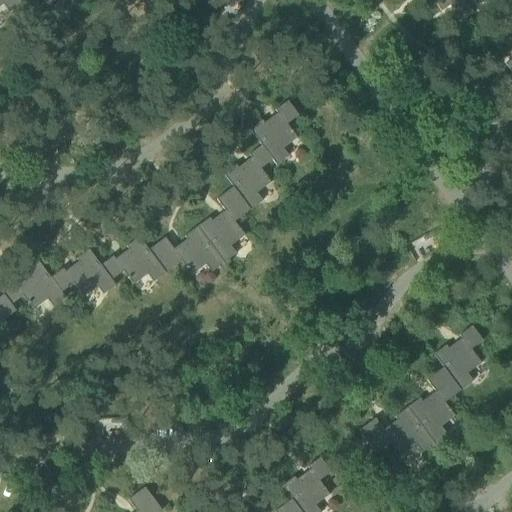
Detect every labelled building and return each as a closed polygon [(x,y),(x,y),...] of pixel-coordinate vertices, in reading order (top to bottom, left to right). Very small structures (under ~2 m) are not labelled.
[(0,0),(0,7),(3,5),(9,13),(21,3),(18,0),(0,0)] [(432,0),(440,11),(449,6),(460,22),(473,13),(464,0),(432,0)] [(511,74),(511,35),(502,42),(511,56),(511,59),(505,64),(511,74)] [(260,147),(271,162),(275,168),(288,158),(282,150),(296,139),(286,125),(298,116),(287,101),(274,111),(278,117),(265,127),(260,121),(248,131),(258,144),(260,147)] [(224,173),(233,185),(251,211),(261,203),(256,195),(269,185),(259,171),(271,162),(260,147),(247,157),(251,162),(237,172),(233,166),(224,173)] [(209,217),(196,226),(225,266),(230,263),(228,260),(236,254),(230,246),(244,236),(235,223),(251,211),(233,185),(216,198),(227,212),(213,222),(209,217)] [(163,237),(149,247),(166,271),(179,261),(190,275),(204,265),(210,273),(218,267),(220,270),(225,266),(196,226),(183,236),(187,241),(173,251),(163,237)] [(113,253),(100,262),(113,280),(123,273),(130,284),(146,273),(152,281),(166,271),(149,247),(140,234),(126,243),(131,249),(117,259),(113,253)] [(63,267),(49,277),(60,292),(73,282),(84,297),(98,286),(104,294),(117,285),(113,280),(100,262),(90,247),(77,257),(81,263),(67,273),(63,267)] [(0,293),(2,296),(3,295),(12,307),(24,299),(34,313),(48,302),(54,310),(67,301),(60,292),(49,277),(39,264),(26,273),(31,279),(17,289),(13,284),(0,293)] [(0,322),(16,311),(12,307),(3,295),(2,296),(0,296),(0,322)] [(433,355),(443,368),(460,391),(472,381),(466,374),(480,363),(470,349),(482,341),(471,326),(459,335),(463,341),(449,351),(445,345),(433,355)] [(419,398),(407,408),(435,446),(440,443),(438,440),(446,435),(440,427),(454,416),(444,403),(460,391),(443,368),(426,380),(436,394),(423,404),(419,398)] [(435,446),(407,408),(394,417),(398,423),(385,432),(375,418),(358,431),(375,454),(391,442),(401,455),(415,445),(421,453),(429,447),(431,450),(435,446)] [(281,486),(291,499),(300,511),(319,511),(315,505),(328,495),(318,481),(330,472),(319,457),(307,467),(311,472),(298,482),(294,477),(281,486)] [(158,511),(161,510),(144,487),(127,500),(136,511),(158,511)] [(300,511),(291,499),(274,511),(300,511)]
